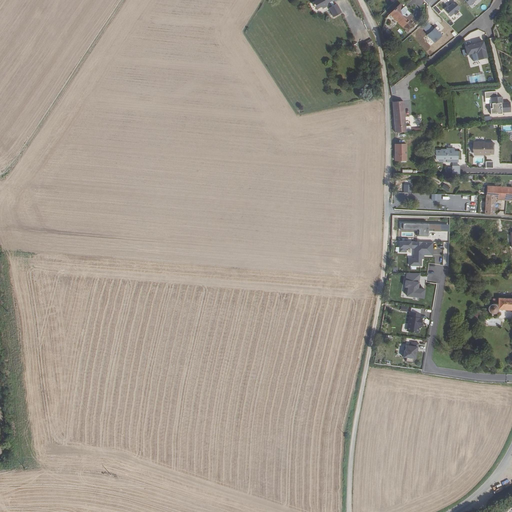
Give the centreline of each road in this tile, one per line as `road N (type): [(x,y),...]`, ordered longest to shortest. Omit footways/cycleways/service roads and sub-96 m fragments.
road 1 (residential): [(348,511),(349,450),(379,300),(386,212),(384,86),(360,0)]
road 2 (track): [(0,175),(120,0)]
road 3 (residential): [(511,378),(428,366),(442,272)]
